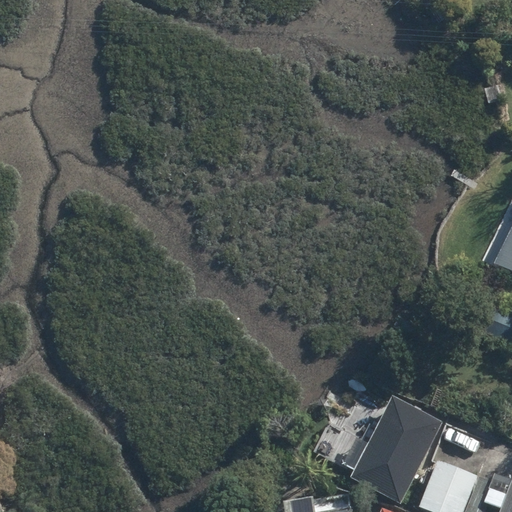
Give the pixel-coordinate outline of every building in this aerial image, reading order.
[(511,226),(491,272),(511,284),(511,226)] [(511,316),(465,301),(454,332),(511,352),(511,316)] [(399,511),(440,430),(388,405),(347,487),(398,511),(399,511)] [(462,511),(474,482),(434,467),(416,511),(462,511)] [(511,511),(511,486),(508,485),(507,488),(490,482),(480,511),(481,511),(511,511)] [(344,511),(343,503),(271,511),(344,511)]
